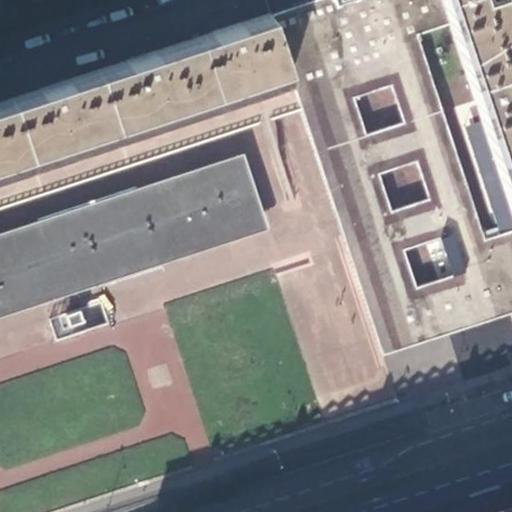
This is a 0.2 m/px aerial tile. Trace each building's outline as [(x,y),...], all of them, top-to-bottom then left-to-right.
[(306,0),(270,13),(292,81),(299,103),(301,107),(342,232),(381,343),(511,302),(511,208),(484,216),(421,21),(458,8),(455,0),(306,0)] [(511,0),(455,0),(458,8),(477,73),(482,88),(511,184),(511,0)] [(0,175),(11,172),(20,169),(42,162),(60,156),(76,151),(92,146),(99,143),(117,138),(139,130),(147,128),(180,117),(214,106),(232,100),(253,93),(292,81),(270,13),(240,23),(153,51),(41,88),(0,101),(0,175)] [(253,93),(256,116),(299,103),(292,81),(253,93)] [(232,100),(214,106),(222,128),(241,122),(256,116),(253,93),(232,100)] [(301,107),(299,103),(256,116),(222,128),(187,139),(154,150),(124,160),(99,168),(83,173),(67,179),(49,184),(27,192),(4,199),(0,200),(0,205),(258,121),(301,107)] [(180,117),(187,139),(205,133),(222,128),(214,106),(180,117)] [(180,117),(147,128),(154,150),(170,145),(187,139),(180,117)] [(140,154),(154,150),(147,128),(139,130),(117,138),(124,160),(140,154)] [(92,146),(99,168),(105,166),(124,160),(117,138),(99,143),(92,146)] [(92,146),(76,151),(83,173),(92,171),(99,168),(92,146)] [(76,151),(60,156),(67,179),(75,176),(83,173),(76,151)] [(60,156),(42,162),(49,184),(58,182),(67,179),(60,156)] [(42,162),(20,169),(27,192),(43,187),(49,184),(42,162)] [(231,166),(137,197),(162,274),(235,250),(256,243),(231,166)] [(27,192),(20,169),(11,172),(0,175),(0,185),(4,199),(15,196),(27,192)] [(32,231),(45,270),(80,259),(92,296),(134,283),(162,274),(137,197),(32,231)] [(30,275),(42,312),(49,310),(57,308),(45,270),(32,231),(24,233),(17,236),(30,275)] [(0,285),(30,275),(17,236),(0,241),(0,285)] [(80,259),(45,270),(57,308),(75,302),(92,296),(80,259)] [(42,312),(30,275),(0,285),(0,326),(19,320),(42,312)] [(98,312),(62,324),(60,318),(57,308),(49,310),(42,312),(45,323),(48,330),(54,350),(105,334),(98,312)]
